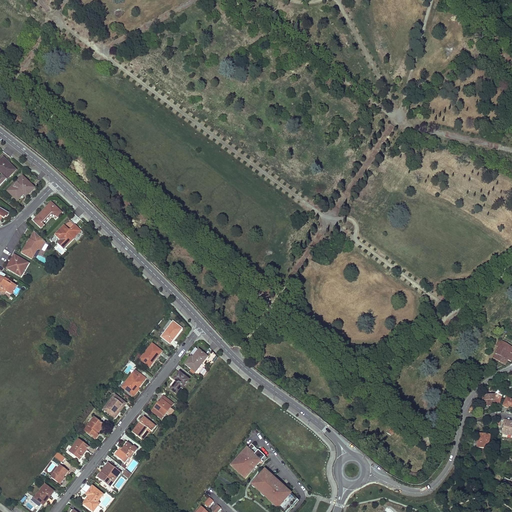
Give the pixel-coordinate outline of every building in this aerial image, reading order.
[(9,164),(3,158),(0,161),(0,168),(9,177),(16,170),(9,164)] [(9,177),(0,168),(0,172),(7,179),(9,177)] [(34,188),(22,177),(8,192),(17,200),(18,200),(20,202),(25,197),(34,188)] [(61,213),(52,203),(40,215),(34,221),(42,228),(45,226),(43,223),(52,213),(57,217),(61,213)] [(9,214),(0,208),(0,216),(3,218),(4,219),(6,217),(7,218),(9,214)] [(70,231),(65,226),(56,235),(61,240),(58,244),(63,249),(81,231),(77,228),(75,226),(70,231)] [(46,243),(34,232),(31,237),(33,238),(31,241),(30,240),(27,245),(23,252),(33,258),(37,252),(40,250),(42,251),(46,243)] [(22,254),(32,260),(33,258),(23,252),(22,254)] [(21,277),(29,264),(15,256),(13,259),(14,260),(8,269),(21,277)] [(11,295),(17,286),(0,276),(0,279),(0,280),(0,288),(3,290),(3,291),(6,293),(7,293),(11,295)] [(181,329),(173,322),(161,337),(170,343),(173,339),(175,337),(174,336),(177,332),(178,333),(181,329)] [(511,362),(511,359),(511,353),(506,350),(508,346),(502,343),(502,341),(500,340),(499,340),(496,346),(498,347),(495,353),(508,360),(511,362)] [(152,344),(140,359),(149,367),(155,360),(161,351),(152,344)] [(185,365),(195,372),(207,357),(199,351),(195,356),(193,359),(191,357),(185,365)] [(508,360),(495,353),(493,358),(504,365),(508,360)] [(174,384),(170,389),(177,395),(188,380),(179,373),(175,379),(174,380),(177,382),(175,385),(174,384)] [(133,374),(122,387),(131,394),(136,388),(137,389),(139,386),(145,379),(140,375),(138,377),(133,374)] [(483,401),(483,407),(488,407),(499,406),(502,397),(503,393),(497,390),(495,394),(494,396),(486,396),(486,401),(483,401)] [(124,402),(115,395),(103,409),(115,418),(117,415),(115,413),(124,402)] [(157,405),(152,411),(161,419),(166,413),(170,408),(173,404),(165,398),(160,404),(159,403),(157,405)] [(511,400),(507,399),(503,406),(508,409),(509,406),(511,407),(511,400)] [(124,402),(115,413),(117,415),(120,411),(126,404),(124,402)] [(170,408),(166,413),(170,417),(174,411),(170,408)] [(102,425),(94,418),(84,431),(94,439),(98,435),(95,433),(102,425)] [(138,425),(132,432),(140,439),(148,429),(150,431),(152,432),(156,428),(145,419),(141,424),(140,423),(138,425)] [(511,421),(504,419),(503,433),(511,435),(511,421)] [(148,429),(140,439),(142,441),(150,431),(148,429)] [(481,434),(479,433),(478,448),(489,449),(490,435),(481,434)] [(88,447),(78,440),(69,452),(79,459),(82,455),(88,447)] [(116,453),(114,455),(125,463),(128,458),(130,459),(137,450),(134,446),(133,448),(127,443),(121,451),(119,450),(116,453)] [(231,465),(245,478),(265,456),(260,451),(256,456),(254,454),(247,448),(242,454),(243,455),(237,461),(236,460),(231,465)] [(62,463),(65,458),(57,452),(54,457),(62,463)] [(108,464),(101,473),(103,474),(110,465),(108,464)] [(100,475),(97,477),(110,487),(121,473),(110,465),(103,474),(101,473),(100,475)] [(68,471),(60,466),(51,477),(58,483),(63,477),(68,471)] [(126,470),(123,475),(128,479),(131,475),(126,470)] [(264,472),(253,483),(257,486),(255,487),(261,492),(262,491),(266,495),(265,496),(273,504),(274,503),(279,507),(278,508),(282,511),(286,511),(289,509),(288,508),(292,503),(293,504),(298,499),(271,475),(270,477),(264,472)] [(53,492),(45,486),(34,498),(41,504),(45,500),(44,499),(46,497),(48,499),(53,492)] [(102,495),(92,487),(87,493),(86,494),(88,496),(83,503),(91,509),(93,507),(95,508),(99,504),(97,502),(102,495)] [(286,511),(288,511),(299,501),(298,499),(293,504),(292,503),(288,508),(289,509),(286,511)]
